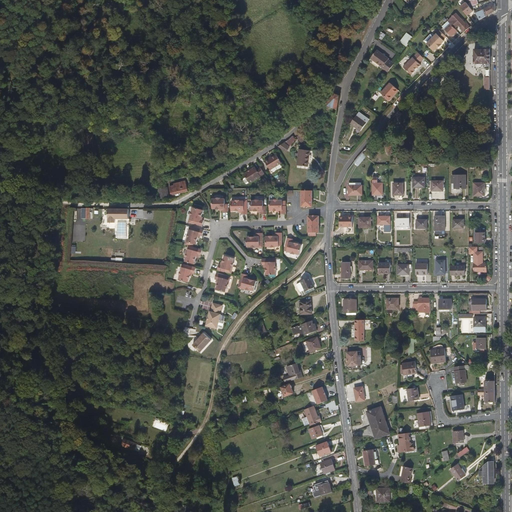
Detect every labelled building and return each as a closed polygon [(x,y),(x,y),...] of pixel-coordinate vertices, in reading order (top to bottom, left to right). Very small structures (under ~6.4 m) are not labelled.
[(461,0),(466,9),(470,7),(472,6),(469,2),(468,0),(461,0)] [(480,20),(496,11),(495,4),(476,13),(478,17),(480,20)] [(476,19),(478,17),(476,13),(472,6),(470,7),(476,19)] [(446,31),(451,36),(457,30),(454,28),(458,24),(460,27),(465,21),(457,13),(449,21),(452,24),(446,31)] [(446,36),(440,30),(427,44),(433,50),(434,51),(437,48),(438,48),(442,44),(441,44),(444,41),(443,40),(446,36)] [(407,46),(412,36),(406,32),(400,42),(407,46)] [(382,68),(388,72),(395,64),(389,60),(389,59),(377,50),(371,59),(383,67),(382,68)] [(491,83),(490,50),(474,50),(474,64),(480,64),(480,71),(485,71),(485,83),(491,83)] [(419,63),(424,58),(418,53),(403,68),(412,75),(415,72),(414,71),(417,68),(418,69),(421,65),(419,63)] [(388,100),(392,97),(391,96),(393,93),(394,94),(398,90),(389,83),(380,93),(388,100)] [(337,110),(340,96),(336,94),(325,104),(330,107),(337,110)] [(330,107),(325,104),(317,112),(326,116),(330,107)] [(357,115),(350,124),(361,131),(367,123),(357,115)] [(95,133),(83,132),(83,142),(95,143),(95,133)] [(290,147),(284,143),(278,147),(287,153),(290,147)] [(308,167),(310,151),(299,149),(297,166),(308,167)] [(367,157),(362,153),(354,163),(359,166),(367,157)] [(269,160),(268,159),(264,162),(270,171),(281,163),(276,156),(271,159),(269,160)] [(262,177),(266,175),(261,167),(257,170),(256,168),(251,171),(252,172),(250,173),(249,172),(245,175),(245,176),(250,184),(261,177),(262,177)] [(466,189),(466,175),(452,176),(452,189),(466,189)] [(425,188),(425,178),(413,178),(413,188),(425,188)] [(444,191),(444,181),(432,181),(432,191),(444,191)] [(170,185),(171,194),(174,194),(178,194),(186,193),(186,182),(182,183),(175,183),(175,185),(170,185)] [(363,195),(363,185),(362,185),(361,183),(350,183),(350,186),(349,186),(349,195),(363,195)] [(383,195),(383,183),(373,183),(373,195),(383,195)] [(404,195),(404,183),(394,183),(394,195),(404,195)] [(485,196),(485,183),(474,183),(474,196),(485,196)] [(168,185),(159,185),(159,195),(168,196),(168,185)] [(312,207),(312,191),(303,191),(303,207),(312,207)] [(224,212),(230,212),(230,204),(227,204),(227,199),(223,199),(223,197),(219,197),(219,199),(214,199),(214,208),(217,209),(217,210),(221,210),(221,208),(224,208),(224,211),(224,212)] [(243,215),(249,215),(249,201),(241,201),(241,199),(238,199),(238,201),(233,201),(233,211),(240,211),(243,211),(243,213),(243,215)] [(262,214),(269,214),(268,206),(265,206),(265,200),(261,200),(261,199),(256,199),(257,200),(252,200),(253,210),(256,210),(256,211),(260,211),(260,212),(262,212),(262,214)] [(281,214),(288,214),(288,205),(284,205),(284,200),(280,200),(280,199),(276,199),(276,200),(271,200),(271,210),(275,210),(275,211),(278,211),(278,210),(281,210),(281,212),(281,214)] [(204,220),(202,220),(200,220),(201,216),(202,217),(203,213),(202,213),(203,210),(193,208),(192,212),(191,212),(190,217),(190,220),(195,222),(195,225),(203,227),(204,220)] [(130,219),(130,209),(109,209),(109,215),(109,218),(109,222),(116,222),(116,219),(130,219)] [(320,216),(308,216),(308,236),(316,236),(316,232),(320,232),(320,216)] [(353,227),(353,216),(340,216),(340,227),(353,227)] [(445,231),(445,216),(435,216),(435,231),(445,231)] [(391,225),(391,217),(378,217),(378,225),(391,225)] [(371,228),(371,218),(359,218),(359,228),(371,228)] [(409,228),(409,219),(397,219),(397,228),(409,228)] [(427,229),(427,220),(417,220),(417,229),(427,229)] [(464,229),(464,220),(453,220),(453,228),(464,229)] [(190,234),(189,234),(188,238),(189,238),(188,242),(198,244),(199,238),(200,235),(202,235),(204,236),(205,230),(192,227),(190,234)] [(486,244),(486,232),(481,232),(481,229),(476,229),(476,244),(486,244)] [(265,246),(265,232),(259,233),(259,234),(259,237),(256,237),(256,236),(252,236),(252,237),(249,237),(249,247),(253,246),(254,248),(258,247),(257,246),(265,246)] [(284,241),(284,232),(278,232),(278,233),(278,236),(275,236),(275,235),(271,235),(272,236),(268,236),(268,246),(272,246),(272,247),(277,247),(277,246),(281,246),(281,241),(284,241)] [(300,245),(297,244),(297,245),(294,244),(295,242),(296,240),(290,238),(287,246),(290,247),(289,252),(293,253),(292,254),(297,256),(297,255),(301,256),(303,247),(300,245)] [(188,253),(187,253),(186,257),(187,257),(186,261),(196,263),(197,257),(198,254),(200,255),(202,255),(203,249),(190,246),(188,253)] [(478,252),(478,247),(469,247),(469,254),(474,254),(474,263),(474,264),(474,271),(487,271),(487,264),(483,264),(483,252),(478,252)] [(218,264),(217,269),(225,272),(226,269),(231,270),(232,266),(233,266),(234,262),(233,262),(234,256),(225,254),(224,258),(223,258),(222,261),(223,262),(222,264),(220,264),(218,264)] [(265,259),(264,259),(264,265),(266,265),(268,265),(268,268),(267,268),(267,272),(268,272),(268,275),(278,275),(278,271),(280,271),(279,267),(278,267),(277,259),(265,259)] [(373,270),(373,261),(359,261),(359,270),(373,270)] [(446,275),(446,261),(437,261),(437,275),(446,275)] [(351,279),(351,263),(342,263),(342,279),(351,279)] [(391,274),(391,263),(379,263),(379,274),(391,274)] [(428,275),(428,264),(416,264),(416,275),(428,275)] [(410,275),(410,265),(398,265),(398,275),(410,275)] [(197,268),(189,266),(188,268),(183,267),(182,271),(180,271),(180,275),(181,275),(180,280),(188,282),(189,279),(190,279),(191,276),(190,276),(191,272),(194,273),(195,273),(197,268)] [(465,275),(465,266),(452,266),(452,273),(455,273),(455,275),(465,275)] [(227,283),(229,275),(216,272),(214,278),(216,279),(218,279),(218,282),(217,282),(216,285),(217,286),(216,289),(225,291),(226,287),(228,287),(229,284),(227,283)] [(246,289),(246,290),(250,291),(250,290),(255,291),(258,283),(254,283),(254,282),(251,281),(250,281),(248,281),(249,278),(249,276),(243,275),(242,276),(239,287),(246,289)] [(310,277),(300,281),(301,282),(296,284),(300,293),(305,291),(305,292),(315,288),(310,277)] [(430,313),(430,298),(419,298),(419,304),(414,304),(414,310),(419,310),(419,313),(430,313)] [(399,309),(399,299),(387,299),(387,309),(399,309)] [(452,309),(452,299),(440,299),(440,309),(452,309)] [(473,299),(473,310),(480,310),(487,310),(487,300),(480,300),(480,299),(473,299)] [(357,313),(357,300),(345,300),(345,313),(357,313)] [(311,301),(300,301),(301,315),(312,314),(311,301)] [(210,311),(206,325),(217,328),(221,314),(223,305),(213,303),(211,311),(210,311)] [(486,317),(475,317),(474,331),(486,331),(486,317)] [(257,331),(266,329),(263,320),(254,323),(257,331)] [(365,320),(356,320),(356,341),(365,341),(365,320)] [(318,330),(315,323),(314,324),(313,321),(292,329),(294,336),(300,334),(301,337),(318,330)] [(193,345),(200,352),(212,340),(205,333),(193,345)] [(318,337),(307,341),(310,352),(322,348),(318,337)] [(486,349),(486,338),(477,338),(477,350),(486,349)] [(447,362),(445,349),(431,351),(433,364),(447,362)] [(359,356),(358,352),(348,352),(349,366),(362,365),(361,361),(362,361),(361,355),(359,356)] [(404,376),(417,374),(416,362),(403,364),(404,376)] [(297,380),(303,377),(300,368),(299,368),(297,363),(287,367),(289,375),(283,377),(285,383),(297,380)] [(466,370),(468,370),(465,365),(454,367),(457,384),(467,382),(466,370)] [(496,392),(495,381),(485,381),(485,392),(496,392)] [(290,384),(282,387),(285,397),(294,393),(290,384)] [(323,386),(312,390),(317,404),(328,400),(323,386)] [(366,401),(363,387),(354,388),(357,402),(366,401)] [(420,399),(418,387),(407,389),(409,401),(420,399)] [(486,402),(496,402),(496,392),(485,392),(478,392),(478,395),(485,395),(486,402)] [(465,409),(463,395),(451,396),(453,411),(465,409)] [(318,416),(314,406),(304,410),(311,426),(322,422),(319,416),(318,416)] [(367,412),(371,425),(386,420),(382,407),(367,412)] [(418,414),(420,427),(426,426),(431,425),(429,412),(418,414)] [(386,420),(371,425),(376,439),(391,434),(386,420)] [(319,426),(309,430),(313,439),(323,435),(319,426)] [(464,442),(463,431),(453,432),(454,443),(464,442)] [(399,434),(400,446),(398,446),(398,452),(415,450),(414,444),(412,444),(410,433),(399,434)] [(135,451),(138,444),(125,439),(122,446),(135,451)] [(327,442),(316,446),(321,457),(331,453),(327,442)] [(456,460),(470,451),(467,447),(453,457),(456,460)] [(376,465),(374,450),(363,451),(366,466),(376,465)] [(331,460),(321,464),(324,474),(335,470),(331,460)] [(489,462),(484,466),(484,483),(495,483),(495,462),(489,462)] [(466,475),(459,464),(451,470),(459,481),(466,475)] [(404,467),(400,482),(407,483),(411,484),(413,478),(412,478),(413,469),(404,467)] [(314,498),(332,493),(329,482),(313,487),(314,491),(312,492),(314,498)] [(390,488),(377,488),(378,502),(390,502),(390,488)]
